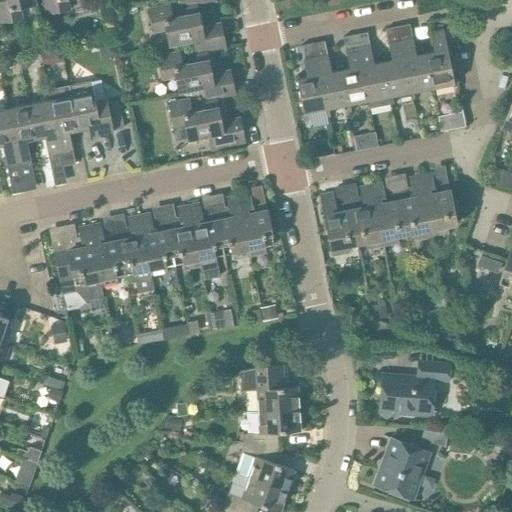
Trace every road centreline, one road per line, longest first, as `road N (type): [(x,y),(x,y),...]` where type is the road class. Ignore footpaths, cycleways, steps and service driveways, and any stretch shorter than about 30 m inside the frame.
road 1 (residential): [(312,511),(333,456),(335,386),(288,178)]
road 2 (residential): [(0,218),(283,157)]
road 3 (residential): [(460,143),(288,178)]
road 4 (residential): [(511,18),(482,34),(488,110),(475,135),(460,143)]
road 5 (residential): [(258,39),(407,8)]
road 6 (residential): [(283,157),(258,39)]
